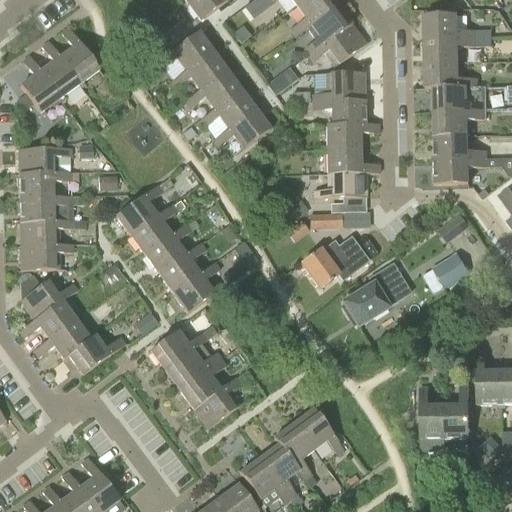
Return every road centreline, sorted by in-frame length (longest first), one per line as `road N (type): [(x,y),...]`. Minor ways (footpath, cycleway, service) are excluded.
road 1 (residential): [(511,248),(478,202),(388,203),(387,26),(366,0)]
road 2 (residential): [(62,423),(91,402),(171,506)]
